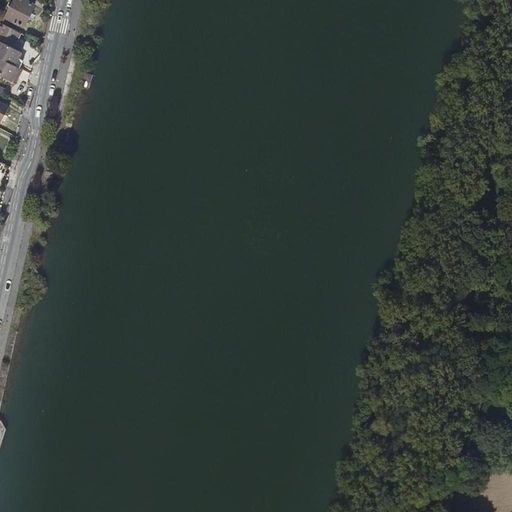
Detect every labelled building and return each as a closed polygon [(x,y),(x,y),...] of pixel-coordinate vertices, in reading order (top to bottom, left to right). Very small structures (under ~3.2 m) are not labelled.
[(36,3),(29,0),(15,0),(7,16),(25,25),(36,3)] [(0,47),(0,54),(1,55),(21,66),(24,58),(27,53),(24,51),(10,44),(13,38),(21,42),(26,33),(8,24),(4,33),(0,30),(0,46),(0,47)] [(27,45),(21,42),(13,38),(10,44),(24,51),(27,45)] [(21,66),(1,55),(0,54),(0,72),(18,81),(24,67),(21,66)] [(9,105),(0,100),(0,118),(2,119),(9,105)]
